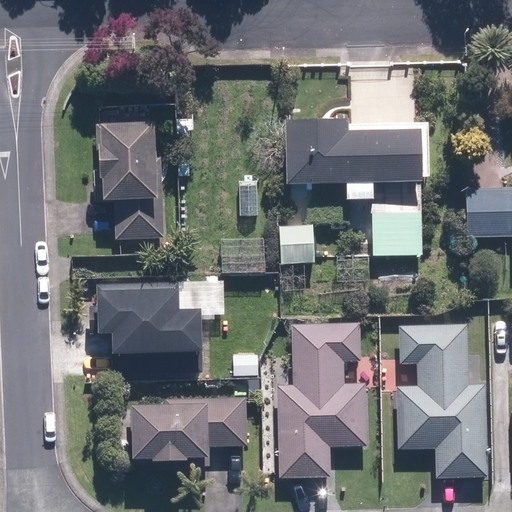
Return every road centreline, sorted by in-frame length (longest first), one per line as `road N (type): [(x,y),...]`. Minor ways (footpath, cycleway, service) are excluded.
road 1 (residential): [(11,2),(21,511)]
road 2 (residential): [(11,2),(476,0)]
